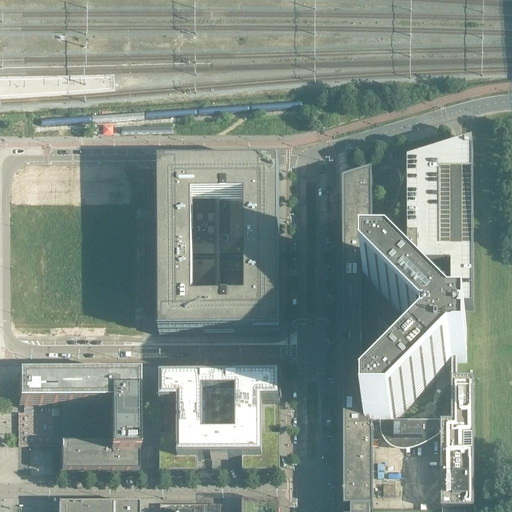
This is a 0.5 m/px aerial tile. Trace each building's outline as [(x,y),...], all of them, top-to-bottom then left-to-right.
[(39,122),(40,127),(42,127),(90,124),(92,124),(92,123),(92,124),(93,124),(95,124),(142,121),(142,120),(144,120),(144,119),(145,119),(145,120),(147,120),(195,117),(197,117),(197,116),(197,115),(197,116),(198,116),(200,116),(242,113),(247,113),(249,113),(250,113),(249,112),(250,112),(250,113),(252,113),(300,110),(302,109),(302,104),(301,104),(300,104),(252,107),(250,108),(250,109),(249,109),(249,108),(247,108),(199,111),(198,111),(197,111),(197,112),(197,111),(196,111),(195,111),(194,111),(147,114),(145,115),(145,116),(144,116),(144,115),(141,115),(95,118),(92,118),(92,119),(92,120),(91,119),(91,118),(89,118),(42,122),(40,122),(39,122)] [(350,182),(343,184),(343,343),(350,343),(350,346),(350,350),(344,350),(344,511),(474,511),(474,381),(457,381),(457,363),(466,363),(466,349),(465,349),(465,342),(466,342),(466,328),(457,328),(457,311),(473,311),(473,144),(407,164),(408,263),(373,263),(372,175),(350,182)] [(137,168),(23,168),(23,337),(137,337),(137,168)] [(279,168),(238,168),(238,171),(200,171),(200,169),(159,169),(159,180),(159,183),(159,195),(159,197),(159,210),(159,212),(159,337),(204,337),(219,337),(235,337),(279,337),(279,276),(279,237),(279,168)] [(138,457),(138,422),(138,404),(138,379),(18,380),(18,409),(23,409),(38,409),(41,409),(52,409),(56,408),(60,408),(60,446),(60,475),(61,475),(113,475),(124,474),(124,475),(138,475),(138,457)] [(263,437),(263,404),(280,404),(280,379),(160,379),(160,404),(178,405),(178,438),(160,438),(160,475),(198,475),(198,462),(228,462),(242,462),(242,475),(280,475),(280,437),(263,437)]
